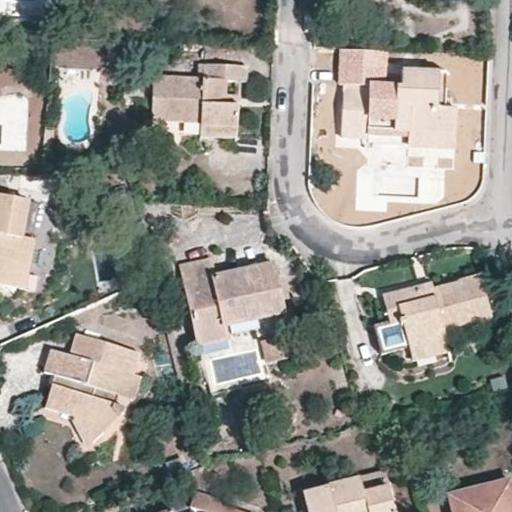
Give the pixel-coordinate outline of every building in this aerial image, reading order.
[(343,50),(342,86),(385,88),(387,52),(343,50)] [(203,65),(202,80),(152,78),(150,121),(200,123),(200,137),(235,138),(237,105),(223,104),(223,82),(237,83),(244,81),(245,66),(203,65)] [(400,71),(399,88),(385,88),(342,86),(340,137),(367,138),(367,131),(407,133),(453,135),(454,109),(443,108),(436,108),(438,72),(400,71)] [(237,83),(223,82),(223,104),(237,105),(237,83)] [(407,141),(407,147),(453,147),(453,135),(407,133),(407,141)] [(0,285),(8,286),(10,273),(25,274),(32,238),(20,236),(27,200),(0,195),(0,285)] [(43,243),(34,241),(29,269),(38,271),(43,243)] [(225,252),(231,273),(263,267),(258,246),(225,252)] [(263,267),(231,273),(214,277),(210,260),(180,266),(198,345),(227,337),(225,326),(283,313),(280,300),(274,278),(273,265),(263,267)] [(10,273),(8,286),(22,289),(25,274),(10,273)] [(281,276),(274,278),(280,300),(286,299),(281,276)] [(457,287),(432,293),(418,297),(416,288),(382,297),(388,322),(372,326),(380,355),(407,348),(443,339),(441,329),(489,317),(478,277),(456,282),(457,287)] [(416,288),(418,297),(432,293),(430,284),(416,288)] [(53,373),(59,374),(56,385),(51,384),(44,407),(75,417),(84,420),(88,421),(100,434),(121,413),(122,406),(115,404),(117,395),(124,372),(132,375),(138,353),(77,335),(70,355),(50,350),(43,370),(53,373)] [(293,336),(261,344),(267,367),(299,359),(293,336)] [(407,348),(411,362),(448,353),(443,339),(407,348)] [(132,375),(124,372),(117,395),(131,400),(138,377),(132,375)] [(59,374),(53,373),(51,384),(56,385),(59,374)] [(88,444),(100,434),(88,421),(84,420),(75,417),(88,444)] [(392,511),(386,487),(362,493),(357,479),(303,493),(307,511),(392,511)] [(511,511),(511,497),(508,480),(447,496),(451,511),(511,511)] [(204,511),(203,511),(170,511),(170,510),(165,511),(238,511),(223,507),(224,501),(196,493),(190,507),(204,511)]
